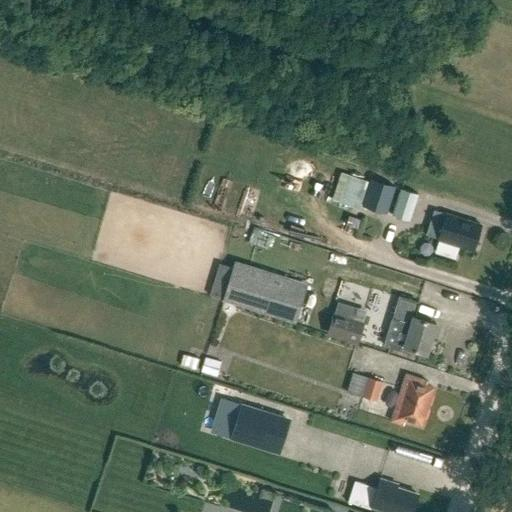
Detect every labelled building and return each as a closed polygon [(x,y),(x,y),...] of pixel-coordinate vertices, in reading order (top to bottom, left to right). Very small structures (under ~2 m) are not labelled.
[(359,209),(367,181),(345,175),(337,202),(359,209)] [(386,214),(395,187),(372,180),(363,206),(386,214)] [(410,221),(419,194),(401,189),(393,215),(410,221)] [(473,250),(481,226),(434,211),(426,235),(440,240),(435,253),(455,259),(460,246),(473,250)] [(224,301),(295,323),(305,290),(234,268),(224,301)] [(426,354),(436,325),(414,318),(418,304),(401,298),(394,319),(387,342),(405,347),(426,354)] [(364,324),(334,315),(328,334),(358,343),(364,324)] [(377,403),(383,383),(369,379),(352,373),(346,392),(363,397),(377,403)] [(421,425),(432,390),(426,387),(427,382),(406,376),(392,421),(404,425),(406,420),(421,425)] [(232,437),(280,452),(290,421),(242,406),(232,437)] [(395,489),(397,486),(380,480),(377,489),(355,482),(349,502),(371,509),(372,505),(391,511),(411,511),(417,497),(395,489)]
